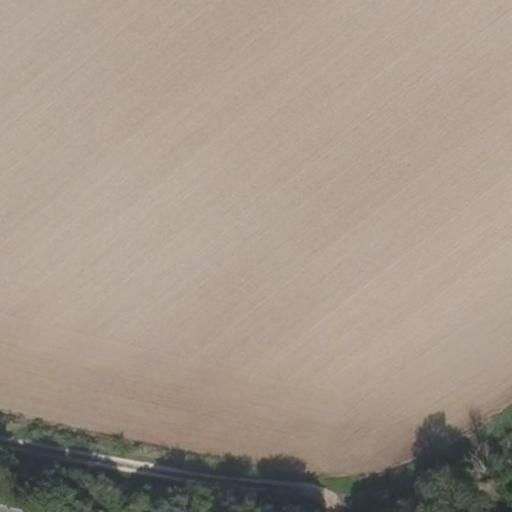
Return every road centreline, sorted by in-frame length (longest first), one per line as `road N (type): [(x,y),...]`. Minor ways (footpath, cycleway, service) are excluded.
road 1 (track): [(344,510),(0,450)]
road 2 (track): [(511,423),(401,491),(344,510)]
